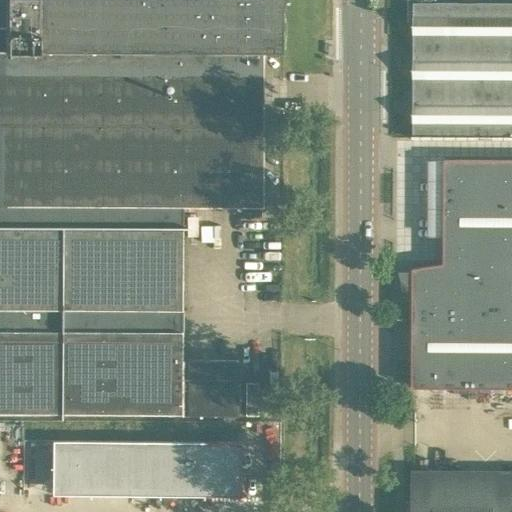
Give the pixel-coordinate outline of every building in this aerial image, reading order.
[(0,0),(0,13),(6,13),(6,52),(36,52),(260,53),(279,53),(278,0),(0,0)] [(411,136),(411,138),(511,138),(511,2),(413,2),(412,136),(411,136)] [(0,414),(236,415),(237,360),(179,360),(179,206),(260,206),(260,53),(6,52),(6,13),(0,13),(0,414)] [(443,263),(415,268),(412,268),(411,388),(511,388),(511,159),(443,159),(443,263)] [(244,415),(257,415),(256,382),(244,382),(244,415)] [(235,442),(51,441),(50,494),(235,496),(235,442)] [(511,511),(511,470),(413,470),(412,511),(511,511)]
